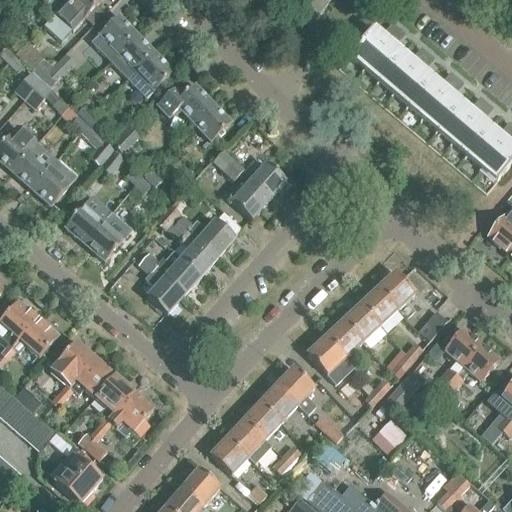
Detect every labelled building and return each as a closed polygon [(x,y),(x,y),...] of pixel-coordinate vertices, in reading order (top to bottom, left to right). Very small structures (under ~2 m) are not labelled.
[(95,0),(68,0),(63,6),(53,17),(72,35),(82,24),(89,17),(100,4),(95,0)] [(286,0),(283,4),(311,26),(311,25),(309,23),(315,15),(318,18),(328,5),(325,3),(328,0),(286,0)] [(117,20),(91,46),(109,65),(136,40),(117,20)] [(391,40),(398,32),(391,27),(384,35),(391,40)] [(389,44),(374,31),(350,59),(365,71),(362,74),(363,75),(389,44)] [(398,32),(391,40),(398,46),(405,38),(398,32)] [(127,84),(134,77),(154,58),(136,40),(109,65),(127,84)] [(6,51),(14,59),(20,53),(11,44),(5,50),(6,51)] [(404,56),(389,44),(363,75),(364,76),(366,73),(380,84),(377,87),(378,87),(404,56)] [(0,57),(0,58),(8,66),(15,59),(14,59),(6,51),(0,57)] [(420,65),(427,57),(420,51),(414,59),(420,65)] [(419,68),(404,56),(378,87),(378,88),(381,85),(394,96),(392,99),(392,100),(419,68)] [(427,57),(420,65),(427,71),(434,63),(427,57)] [(75,67),(65,58),(41,84),(42,86),(50,93),(75,67)] [(154,58),(134,77),(127,84),(145,103),(172,77),(154,58)] [(8,66),(17,75),(24,68),(15,59),(8,66)] [(32,74),(40,83),(49,75),(40,66),(32,74)] [(433,81),(419,68),(392,100),(393,100),(396,97),(409,109),(406,112),(407,112),(433,81)] [(13,96),(24,106),(42,86),(41,84),(38,82),(32,76),(13,96)] [(450,90),(456,82),(450,76),(443,84),(450,90)] [(448,93),(433,81),(407,112),(408,113),(410,110),(424,121),(421,124),(422,125),(448,93)] [(456,82),(450,90),(456,96),(463,87),(456,82)] [(42,86),(24,106),(35,115),(52,95),(50,93),(42,86)] [(169,123),(179,113),(193,127),(212,109),(194,90),(185,98),(177,89),(156,109),(169,123)] [(463,106),(448,93),(422,125),(425,122),(438,133),(436,136),(436,137),(463,106)] [(62,119),(69,111),(59,101),(51,109),(62,119)] [(479,115),(486,107),(479,101),(472,109),(479,115)] [(477,118),(463,106),(436,137),(437,137),(440,134),(453,146),(450,149),(451,149),(477,118)] [(486,107),(479,115),(486,120),(492,112),(486,107)] [(75,117),(77,119),(84,126),(93,118),(84,109),(75,117)] [(230,128),(212,109),(193,127),(211,146),(230,128)] [(93,118),(84,126),(88,129),(93,135),(102,126),(93,118)] [(492,130),(477,118),(451,149),(452,150),(454,147),(468,158),(465,161),(466,162),(492,130)] [(88,129),(84,126),(77,119),(69,128),(80,138),(88,129)] [(502,134),(508,140),(511,135),(511,128),(508,126),(502,134)] [(0,167),(10,177),(28,157),(37,147),(17,129),(0,148),(0,167)] [(88,129),(80,138),(95,152),(88,161),(100,172),(101,171),(114,155),(93,135),(88,129)] [(507,143),(492,130),(466,162),(469,159),(482,170),(480,174),(507,143)] [(129,131),(112,149),(120,157),(137,139),(129,131)] [(511,167),(511,147),(507,143),(480,174),(481,175),(484,172),(498,184),(511,167)] [(30,194),(48,174),(56,165),(37,147),(28,157),(10,177),(30,194)] [(111,179),(123,164),(114,155),(101,171),(111,179)] [(223,176),(234,164),(224,155),(213,167),(223,176)] [(223,176),(233,186),(244,173),(234,164),(223,176)] [(56,165),(48,174),(30,194),(50,212),(76,182),(56,165)] [(265,168),(248,186),(267,203),(273,197),(275,198),(286,187),(265,168)] [(126,184),(135,191),(143,182),(135,175),(126,184)] [(151,176),(144,183),(154,192),(161,185),(151,176)] [(151,190),(143,182),(135,191),(143,198),(151,190)] [(267,203),(248,186),(230,206),(251,225),(263,212),(260,210),(267,203)] [(183,196),(197,208),(205,200),(191,188),(183,196)] [(84,249),(101,229),(111,219),(91,202),(64,232),(84,249)] [(170,210),(155,227),(163,234),(178,218),(170,210)] [(84,249),(104,266),(121,246),(135,230),(115,214),(111,219),(101,229),(84,249)] [(510,260),(511,257),(511,215),(489,242),(510,260)] [(214,224),(205,233),(195,224),(192,228),(183,220),(177,226),(197,243),(216,261),(222,254),(224,255),(235,243),(214,224)] [(180,262),(201,281),(211,269),(210,268),(216,261),(197,243),(177,226),(172,232),(181,240),(178,244),(181,247),(173,256),(180,262)] [(173,256),(165,265),(162,263),(159,266),(149,258),(143,265),(154,274),(162,281),(182,299),(188,292),(190,293),(201,281),(180,262),(173,256)] [(154,274),(143,265),(138,271),(149,281),(154,274)] [(395,276),(377,293),(396,314),(407,304),(413,310),(420,303),(414,297),(395,276)] [(175,306),(182,299),(162,281),(145,301),(166,320),(177,308),(175,306)] [(377,293),(359,309),(379,330),(389,321),(394,327),(402,320),(396,314),(377,293)] [(11,353),(17,346),(37,324),(17,306),(10,313),(4,308),(0,312),(0,353),(3,356),(8,351),(11,353)] [(359,309),(342,326),(361,347),(379,330),(359,309)] [(421,338),(429,346),(446,325),(435,316),(418,336),(421,338)] [(57,342),(37,324),(17,346),(11,353),(8,351),(3,356),(0,359),(0,360),(6,366),(14,356),(18,359),(24,352),(38,364),(57,342)] [(342,326),(324,342),(344,363),(361,347),(342,326)] [(462,333),(443,355),(462,371),(480,349),(462,333)] [(344,363),(324,342),(306,358),(326,380),(344,363)] [(77,384),(94,365),(74,347),(49,375),(65,390),(49,408),(53,411),(54,410),(77,384)] [(413,347),(404,357),(412,365),(421,355),(413,347)] [(480,349),(462,371),(480,386),(498,364),(480,349)] [(395,368),(404,375),(412,365),(404,357),(395,368)] [(94,365),(77,384),(54,410),(57,413),(72,395),(78,400),(83,394),(94,404),(113,382),(94,365)] [(315,411),(305,401),(313,392),(292,372),(275,390),(296,410),(308,420),(315,411)] [(446,389),(454,379),(448,374),(440,383),(446,389)] [(408,377),(388,401),(399,411),(420,387),(408,377)] [(461,385),(454,379),(446,389),(453,395),(461,385)] [(132,399),(113,382),(94,404),(113,421),(132,399)] [(440,383),(432,392),(438,398),(446,389),(440,383)] [(381,384),(373,394),(380,401),(390,391),(381,384)] [(511,385),(498,402),(511,413),(511,385)] [(296,410),(275,390),(258,407),(280,428),(296,410)] [(24,391),(14,402),(17,404),(21,408),(27,412),(30,415),(32,417),(42,407),(24,391)] [(5,393),(0,398),(0,415),(13,400),(5,393)] [(373,394),(363,405),(371,412),(380,401),(373,394)] [(108,426),(95,441),(84,453),(98,465),(106,457),(94,447),(110,430),(124,442),(130,437),(137,443),(148,432),(142,427),(151,416),(132,399),(113,421),(108,426)] [(13,400),(0,415),(0,422),(5,427),(21,408),(17,404),(14,402),(13,400)] [(258,407),(242,425),(263,445),(280,428),(258,407)] [(21,408),(5,427),(13,434),(30,415),(27,412),(21,408)] [(30,415),(13,434),(21,442),(38,422),(32,417),(30,415)] [(321,420),(316,426),(326,436),(331,430),(321,420)] [(501,436),(510,425),(504,420),(495,430),(501,436)] [(38,422),(21,442),(30,449),(47,430),(38,422)] [(95,441),(108,426),(104,422),(91,437),(89,439),(86,437),(78,447),(84,453),(95,441)] [(254,469),(271,452),(263,445),(242,425),(226,442),(247,463),(254,469)] [(396,452),(406,443),(389,425),(379,435),(396,452)] [(511,437),(511,426),(510,425),(501,436),(508,442),(511,437)] [(492,427),(481,440),(491,448),(501,436),(495,430),(492,427)] [(47,430),(30,449),(39,456),(48,445),(55,437),(47,430)] [(331,430),(326,436),(337,447),(343,441),(331,430)] [(226,442),(209,460),(230,481),(247,463),(226,442)] [(290,450),(280,461),(288,468),(298,458),(290,450)] [(54,488),(79,510),(82,506),(85,506),(88,501),(89,499),(101,484),(88,473),(92,469),(75,454),(64,467),(65,468),(66,467),(69,470),(54,488)] [(388,464),(382,459),(376,466),(382,472),(388,464)] [(288,468),(280,461),(271,471),(279,478),(288,468)] [(0,487),(12,474),(4,466),(0,470),(0,487)] [(12,474),(0,487),(0,491),(7,497),(19,483),(19,480),(12,474)] [(197,474),(180,493),(201,511),(218,492),(197,474)] [(435,504),(443,511),(444,511),(467,487),(458,479),(435,504)] [(305,503),(315,511),(377,511),(365,501),(356,511),(347,504),(333,492),(331,494),(320,485),(305,503)] [(255,489),(248,498),(258,507),(266,499),(255,489)] [(201,511),(180,493),(163,511),(201,511)] [(356,493),(347,504),(356,511),(365,501),(356,493)] [(382,511),(409,511),(388,493),(385,496),(376,506),(382,511)] [(511,511),(511,501),(502,511),(511,511)] [(311,511),(299,502),(291,511),(311,511)]
